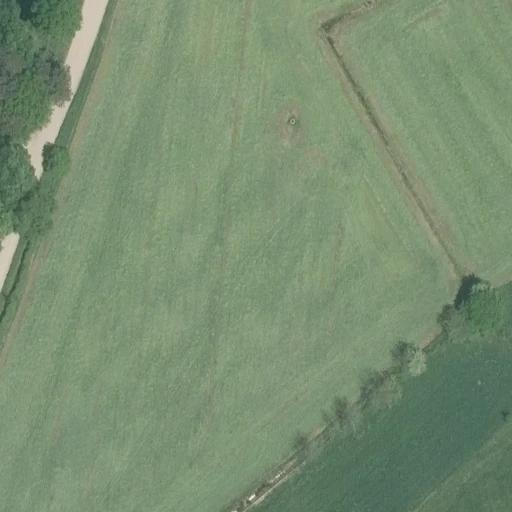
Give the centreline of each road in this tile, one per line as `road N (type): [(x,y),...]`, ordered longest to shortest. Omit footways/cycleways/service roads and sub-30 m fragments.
road 1 (track): [(43,141),(95,0)]
road 2 (track): [(0,259),(43,141)]
